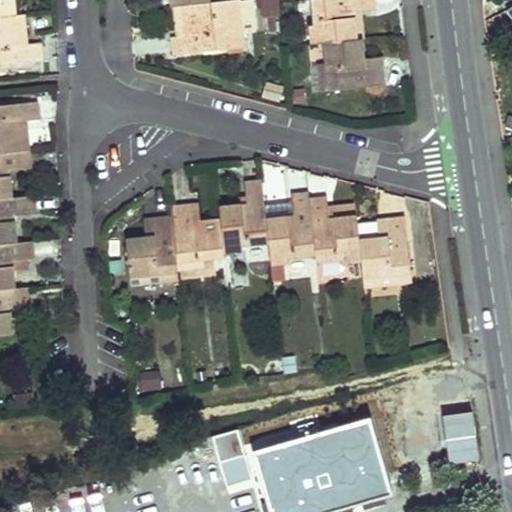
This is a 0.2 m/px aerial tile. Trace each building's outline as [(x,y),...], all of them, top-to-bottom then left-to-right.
[(0,0),(0,17),(16,16),(14,0),(0,0)] [(170,0),(171,8),(182,7),(209,5),(208,0),(170,0)] [(255,0),(256,16),(278,15),(277,0),(255,0)] [(376,13),(375,0),(315,0),(309,1),(314,46),(323,45),(356,42),(354,14),(376,13)] [(173,37),(175,57),(243,51),(237,2),(209,5),(182,7),(185,36),(173,37)] [(25,15),(16,16),(0,17),(0,65),(41,61),(39,44),(28,45),(25,15)] [(363,41),(356,42),(323,45),(325,64),(328,91),(384,87),(382,65),(365,67),(364,59),(363,41)] [(365,67),(382,65),(381,59),(364,59),(365,67)] [(317,65),(319,91),(328,91),(325,64),(317,65)] [(0,156),(30,153),(28,125),(40,123),(38,106),(0,109),(0,156)] [(30,153),(0,156),(0,203),(13,202),(11,176),(31,173),(30,153)] [(220,208),(222,224),(225,254),(269,249),(265,220),(261,182),(242,184),(245,206),(220,208)] [(265,220),(269,249),(271,265),(317,260),(310,202),(309,195),(288,197),(291,218),(265,220)] [(13,202),(0,203),(0,247),(16,246),(14,221),(36,220),(35,200),(13,202)] [(310,202),(317,260),(317,265),(361,261),(359,242),(356,219),(329,222),(325,200),(310,202)] [(173,211),(174,224),(179,270),(204,267),(226,265),(225,254),(222,224),(201,225),(193,226),(191,209),(173,211)] [(191,209),(193,226),(201,225),(199,209),(191,209)] [(359,242),(361,261),(363,281),(386,279),(408,277),(403,222),(386,222),(387,241),(378,241),(359,242)] [(378,241),(387,241),(386,222),(377,223),(378,241)] [(149,245),(128,247),(132,286),(153,284),(180,281),(179,279),(179,270),(174,224),(156,226),(158,244),(149,245)] [(158,244),(156,226),(148,227),(149,245),(158,244)] [(33,245),(16,246),(0,247),(0,293),(16,292),(14,265),(35,263),(33,245)] [(206,277),(204,267),(179,270),(179,279),(206,277)] [(409,284),(408,277),(386,279),(387,286),(409,284)] [(181,291),(180,281),(153,284),(154,293),(181,291)] [(16,292),(0,293),(0,341),(15,340),(13,311),(34,311),(33,290),(16,292)] [(160,388),(159,369),(139,370),(140,389),(160,388)] [(270,511),(336,511),(392,496),(371,416),(254,454),(270,511)] [(254,486),(239,432),(213,440),(229,493),(254,486)] [(118,511),(113,492),(42,511),(118,511)]
